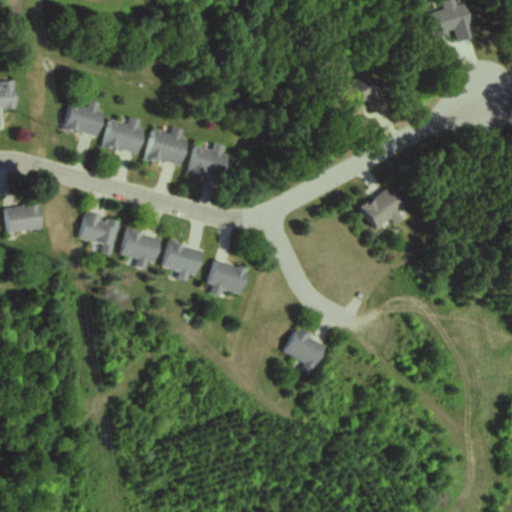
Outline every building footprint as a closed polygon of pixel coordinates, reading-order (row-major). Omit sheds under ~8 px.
[(456,42),(472,38),(463,3),(455,5),(453,0),(445,0),(439,2),(441,10),(427,14),(432,36),(453,31),(456,42)] [(358,104),(365,100),(371,114),(390,106),(374,69),(347,80),(358,104)] [(0,109),(14,109),(14,83),(0,82),(0,109)] [(60,129),(96,138),(101,113),(95,112),(97,103),(87,100),(85,108),(66,103),(60,129)] [(143,130),(135,128),(138,120),(127,117),(124,125),(106,119),(99,145),(135,156),(143,130)] [(150,130),(141,157),(177,168),(186,140),(178,138),(181,130),(170,127),(168,135),(150,130)] [(210,151),(190,147),(185,172),(222,179),(227,156),(220,154),(222,146),(211,143),(210,151)] [(402,219),(396,212),(403,207),(388,186),(358,209),(374,229),(389,218),(394,225),(402,219)] [(40,231),(39,206),(2,208),(3,232),(40,231)] [(116,223),(98,218),(99,215),(82,211),(75,238),(100,244),(97,253),(108,255),(116,223)] [(153,264),(158,238),(122,230),(116,255),(134,259),(132,267),(143,269),(144,262),(153,264)] [(177,272),(175,279),(185,282),(187,274),(194,276),(202,253),(167,241),(159,266),(177,272)] [(221,289),(239,296),(248,271),(213,258),(204,284),(211,286),(208,293),(218,297),(221,289)] [(309,376),(324,345),(292,330),(281,353),(302,362),(298,370),(309,376)]
